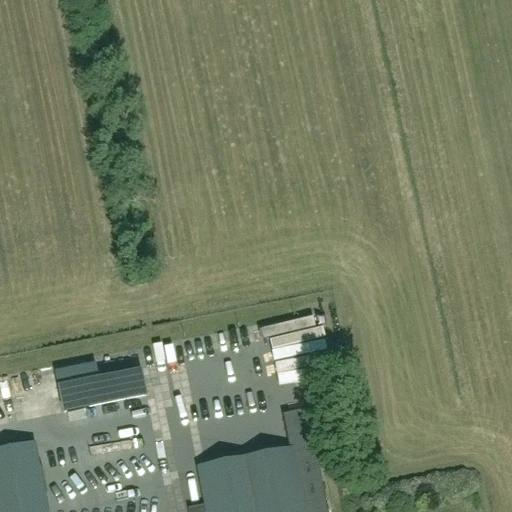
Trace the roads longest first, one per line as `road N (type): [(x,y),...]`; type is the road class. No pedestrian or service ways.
road 1 (unknown): [(273,370),(162,395),(164,455)]
road 2 (unknown): [(287,427),(164,455)]
